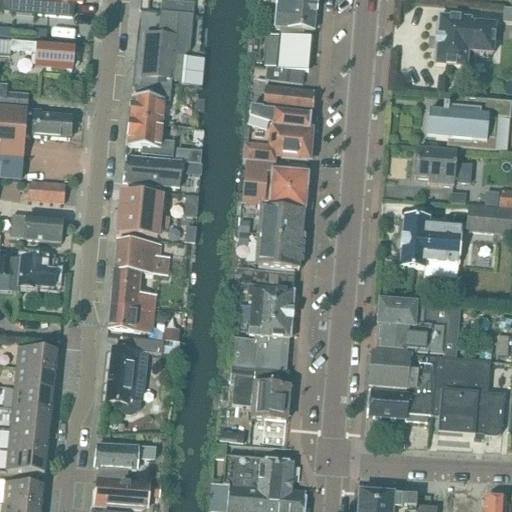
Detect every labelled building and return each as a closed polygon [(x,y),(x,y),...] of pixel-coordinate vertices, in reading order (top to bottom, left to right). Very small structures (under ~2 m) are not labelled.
[(10,0),(9,18),(72,24),(73,6),(81,6),(81,0),(10,0)] [(278,32),(278,38),(302,41),(302,34),(312,35),(313,17),(315,17),(315,10),(314,10),(314,0),(274,0),(272,32),(278,32)] [(502,26),(511,26),(511,12),(502,12),(502,26)] [(143,38),(139,88),(169,90),(170,84),(180,85),(182,67),(174,66),(175,57),(181,58),(187,53),(190,17),(158,15),(156,39),(143,38)] [(464,72),(466,56),(492,59),(494,28),(469,26),(469,24),(439,21),(434,69),(464,72)] [(275,73),(265,72),(264,85),(301,90),(302,75),(307,75),(309,42),(302,41),(278,38),(275,73)] [(9,45),(9,55),(34,57),(33,72),(71,75),(73,49),(35,46),(35,47),(9,45)] [(0,88),(0,110),(25,112),(26,99),(6,97),(6,89),(0,88)] [(130,101),(128,125),(161,128),(163,107),(168,107),(169,90),(139,88),(139,89),(135,89),(134,101),(130,101)] [(263,91),(261,113),(308,120),(310,120),(312,96),(263,91)] [(428,114),(426,142),(446,144),(446,152),(489,156),(490,148),(495,148),(498,122),(509,123),(511,108),(511,106),(460,102),(459,106),(443,104),(442,116),(428,114)] [(249,111),(247,130),(268,132),(271,132),(307,135),(307,134),(308,120),(261,113),(249,111)] [(22,141),(23,141),(25,115),(0,112),(0,183),(19,185),(22,141)] [(25,115),(23,141),(68,145),(69,120),(40,118),(40,116),(25,115)] [(159,147),(161,128),(128,125),(125,150),(157,154),(156,159),(169,160),(170,148),(159,147)] [(266,152),(243,150),(242,165),(242,166),(252,167),(275,169),(275,163),(307,165),(310,135),(307,135),(271,132),(268,132),(266,152)] [(175,153),(174,165),(186,167),(188,155),(175,153)] [(427,183),(427,190),(451,192),(451,187),(468,189),(470,169),(453,168),(453,157),(416,154),(413,182),(427,183)] [(123,162),(121,187),(177,193),(180,167),(123,162)] [(244,167),(241,211),(248,211),(302,216),(305,179),(274,177),(275,169),(252,167),(242,166),(244,167)] [(27,188),(20,187),(19,195),(27,196),(26,207),(62,209),(64,189),(27,186),(27,188)] [(497,210),(497,212),(508,213),(511,213),(511,195),(498,194),(498,196),(497,210)] [(119,198),(117,218),(168,223),(168,221),(169,210),(165,209),(162,209),(162,202),(119,198)] [(183,211),(183,220),(193,221),(195,221),(197,201),(184,199),(183,211)] [(467,210),(465,237),(492,239),(493,233),(511,235),(511,213),(508,213),(497,212),(497,213),(467,210)] [(241,211),(239,233),(300,238),(302,216),(248,211),(241,211)] [(156,241),(157,231),(167,232),(168,223),(117,218),(115,237),(156,241)] [(10,220),(8,243),(21,244),(21,245),(59,248),(61,223),(23,220),(23,221),(10,220)] [(401,251),(399,270),(423,273),(422,280),(455,283),(457,260),(458,260),(459,242),(458,242),(459,232),(428,230),(428,223),(403,221),(401,241),(400,241),(399,251),(401,251)] [(184,230),(183,246),(191,247),(193,247),(195,231),(192,231),(184,230)] [(238,246),(237,256),(298,260),(300,238),(239,233),(234,235),(234,243),(238,246)] [(114,245),(109,289),(137,292),(138,277),(166,280),(167,262),(159,261),(160,249),(114,245)] [(237,256),(235,278),(235,279),(292,283),(293,276),(297,276),(298,260),(237,256)] [(0,261),(0,278),(2,279),(8,279),(7,294),(10,297),(14,297),(17,294),(18,291),(32,293),(33,291),(52,293),(54,274),(50,274),(50,265),(19,262),(19,263),(0,261)] [(0,278),(0,293),(7,294),(8,279),(2,279),(0,278)] [(233,307),(251,309),(292,312),(293,297),(291,296),(292,283),(235,279),(233,307)] [(109,289),(107,311),(150,315),(153,315),(155,300),(136,298),(137,292),(109,289)] [(456,340),(456,330),(458,309),(446,308),(445,317),(447,317),(446,320),(424,319),(425,310),(379,306),(378,308),(375,310),(374,318),(377,321),(375,353),(443,358),(445,339),(456,340)] [(289,343),(289,339),(292,312),(251,309),(248,340),(289,343)] [(145,335),(146,328),(146,326),(152,326),(153,315),(150,315),(107,311),(105,333),(133,335),(145,335)] [(161,344),(162,344),(164,345),(167,345),(177,346),(177,345),(178,332),(166,331),(162,331),(161,344)] [(507,340),(496,339),(495,359),(506,359),(507,340)] [(121,354),(111,352),(104,405),(118,407),(118,411),(124,418),(131,418),(138,413),(139,403),(140,404),(146,357),(160,359),(161,346),(123,341),(121,354)] [(230,341),(227,371),(231,371),(234,371),(284,376),(287,347),(248,344),(248,343),(230,341)] [(16,351),(14,372),(54,377),(56,355),(16,351)] [(414,394),(414,399),(431,399),(432,385),(432,381),(434,361),(370,356),(368,391),(405,394),(406,393),(414,394)] [(438,421),(436,437),(473,439),(473,438),(483,438),(483,440),(494,441),(496,441),(497,440),(498,440),(499,438),(500,437),(500,436),(504,399),(487,397),(490,366),(434,361),(432,381),(432,385),(431,399),(431,400),(430,420),(438,421)] [(231,389),(230,410),(249,411),(248,423),(285,427),(288,393),(286,392),(287,376),(284,376),(234,371),(231,371),(227,371),(226,373),(229,373),(228,388),(231,389)] [(14,372),(12,393),(52,397),(54,377),(14,372)] [(12,393),(10,413),(50,417),(52,397),(12,393)] [(430,400),(431,400),(431,399),(414,399),(367,395),(365,420),(404,423),(404,425),(426,426),(426,420),(429,420),(430,400)] [(10,413),(8,433),(10,434),(48,437),(50,417),(10,413)] [(8,433),(6,454),(45,458),(48,437),(10,434),(8,433)] [(211,463),(223,465),(225,448),(213,447),(211,463)] [(96,449),(93,472),(98,472),(97,484),(125,487),(126,474),(134,474),(135,465),(153,466),(154,453),(143,453),(143,452),(96,449)] [(43,479),(45,458),(6,454),(3,475),(43,479)] [(257,465),(248,464),(225,462),(222,489),(209,488),(206,511),(301,511),(303,496),(290,495),(293,467),(257,464),(257,465)] [(2,486),(0,502),(0,506),(2,507),(40,511),(42,490),(2,486)] [(159,492),(147,491),(95,486),(93,509),(128,511),(144,511),(146,501),(158,502),(159,492)] [(354,511),(434,511),(435,511),(415,510),(416,499),(407,498),(369,496),(356,495),(354,511)] [(482,511),(503,511),(505,504),(483,503),(482,511)]
